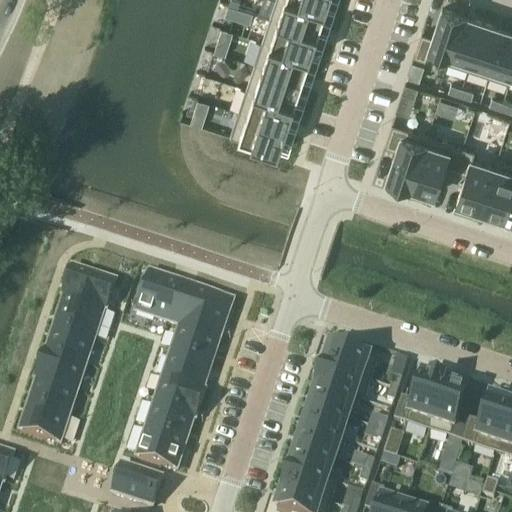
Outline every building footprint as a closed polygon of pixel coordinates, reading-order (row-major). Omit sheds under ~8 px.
[(295,0),(274,0),(269,17),(317,33),(325,10),(295,0)] [(295,0),(325,10),(328,0),(295,0)] [(228,4),(224,14),(234,18),(237,7),(236,7),(228,4)] [(421,33),(413,56),(425,59),(426,55),(447,62),(463,15),(441,8),(432,36),(421,33)] [(463,15),(447,62),(467,69),(483,22),(463,15)] [(269,17),(261,41),(309,57),(317,33),(269,17)] [(483,22),(467,69),(488,76),(504,29),(483,22)] [(511,31),(504,29),(488,76),(508,83),(511,71),(511,31)] [(261,41),(253,65),(301,81),(309,57),(261,41)] [(216,42),(213,51),(225,55),(228,46),(216,42)] [(253,65),(245,88),(294,104),(301,81),(253,65)] [(404,83),(402,92),(413,95),(416,87),(404,83)] [(450,84),(448,91),(459,95),(461,87),(450,84)] [(461,87),(459,95),(470,99),(473,91),(461,87)] [(245,88),(238,112),(286,128),(294,104),(245,88)] [(491,97),(489,105),(500,108),(502,101),(491,97)] [(198,98),(195,105),(207,109),(209,102),(198,98)] [(511,104),(502,101),(500,108),(511,112),(511,109),(511,104)] [(238,112),(230,136),(278,152),(286,128),(238,112)] [(391,123),(384,146),(396,150),(386,178),(391,180),(390,183),(404,188),(405,185),(410,186),(427,135),(391,123)] [(427,135),(410,186),(414,188),(413,191),(427,195),(428,192),(433,194),(443,166),(454,169),(462,146),(427,135)] [(462,146),(454,169),(465,173),(456,201),(464,204),(463,207),(479,212),(496,158),(496,157),(493,166),(471,159),(474,150),(462,146)] [(511,162),(496,158),(479,212),(495,217),(496,214),(503,217),(511,189),(511,162)] [(71,269),(62,297),(106,312),(116,283),(71,269)] [(149,274),(135,315),(168,326),(182,285),(149,274)] [(182,285),(168,326),(179,329),(220,342),(233,302),(182,285)] [(63,299),(53,330),(94,343),(104,312),(106,313),(106,312),(62,297),(62,298),(63,299)] [(179,329),(171,353),(212,366),(220,342),(179,329)] [(44,352),(43,353),(86,367),(94,343),(53,330),(45,353),(44,352)] [(323,366),(322,367),(371,383),(378,362),(330,346),(324,367),(323,366)] [(43,353),(34,381),(77,395),(86,367),(43,353)] [(171,353),(162,380),(204,394),(205,393),(203,393),(212,366),(171,353)] [(322,367),(316,388),(364,404),(371,383),(322,367)] [(401,399),(394,423),(428,434),(444,384),(445,383),(431,378),(430,380),(422,377),(413,403),(401,399)] [(394,378),(390,389),(397,392),(401,381),(394,378)] [(162,380),(153,408),(195,422),(204,394),(162,380)] [(36,382),(28,405),(69,418),(77,395),(34,381),(34,382),(36,382)] [(444,384),(428,434),(462,446),(470,422),(458,418),(467,392),(444,384)] [(316,389),(310,409),(353,423),(359,403),(364,405),(364,404),(316,388),(315,389),(316,389)] [(390,389),(386,401),(394,403),(397,392),(390,389)] [(470,422),(462,446),(495,456),(511,405),(511,404),(510,406),(490,399),(481,426),(470,422)] [(511,404),(511,405),(495,456),(511,462),(511,404)] [(28,405),(19,433),(60,447),(69,418),(28,405)] [(153,408),(145,432),(186,445),(193,422),(195,423),(195,422),(153,408)] [(310,409),(303,429),(346,443),(347,442),(342,441),(348,422),(353,424),(353,423),(310,409)] [(380,419),(376,431),(384,433),(388,422),(380,419)] [(303,429),(296,450),(339,464),(346,443),(303,429)] [(376,431),(373,442),(380,444),(384,433),(376,431)] [(145,432),(136,460),(177,473),(186,445),(145,432)] [(289,469),(289,470),(337,486),(338,485),(328,482),(335,463),(339,465),(339,464),(296,450),(290,469),(289,469)] [(0,452),(0,484),(4,485),(13,457),(0,452)] [(366,460),(363,472),(370,474),(374,463),(366,460)] [(121,467),(111,496),(152,510),(162,480),(121,467)] [(289,470),(282,490),(330,506),(337,486),(289,470)] [(363,472),(359,483),(367,485),(370,474),(363,472)] [(486,481),(484,489),(495,492),(498,485),(486,481)] [(372,488),(364,511),(366,511),(401,511),(405,504),(383,496),(384,492),(372,488)] [(484,489),(481,496),(493,500),(495,492),(484,489)] [(282,492),(275,511),(328,511),(330,506),(282,490),(282,491),(282,492)] [(353,501),(349,511),(357,511),(360,504),(353,501)]
